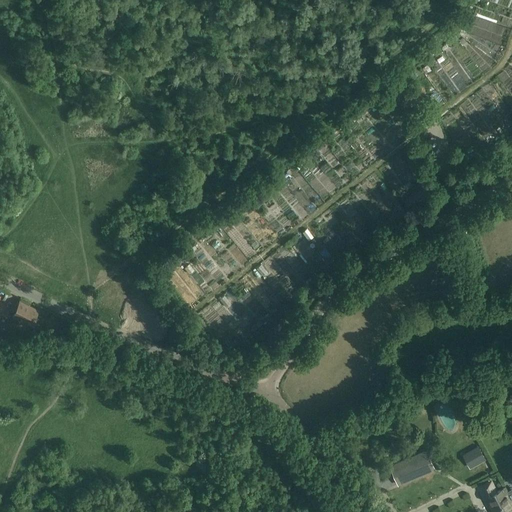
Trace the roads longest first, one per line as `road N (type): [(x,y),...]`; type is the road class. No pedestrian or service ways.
road 1 (tertiary): [(264,391),(338,290),(511,183)]
road 2 (unclassified): [(264,391),(0,279)]
road 3 (unknown): [(453,218),(429,121),(511,52)]
road 4 (tertiary): [(357,511),(264,391)]
